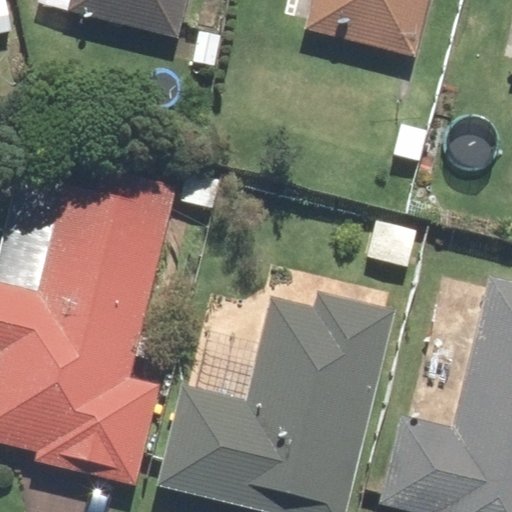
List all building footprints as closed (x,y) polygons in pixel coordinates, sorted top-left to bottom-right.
[(75,0),(71,19),(168,43),(178,0),(75,0)] [(309,0),(299,35),(400,65),(420,0),(309,0)] [(511,7),(496,72),(511,75),(511,7)] [(432,131),(395,122),(384,169),(421,178),(432,131)] [(0,458),(119,489),(144,393),(116,386),(167,186),(59,158),(37,244),(7,237),(0,264),(0,458)] [(412,225),(373,216),(362,265),(401,274),(412,225)] [(335,511),(384,321),(265,291),(234,415),(171,399),(147,494),(217,511),(335,511)] [(511,511),(511,299),(483,292),(447,443),(397,431),(377,511),(511,511)]
